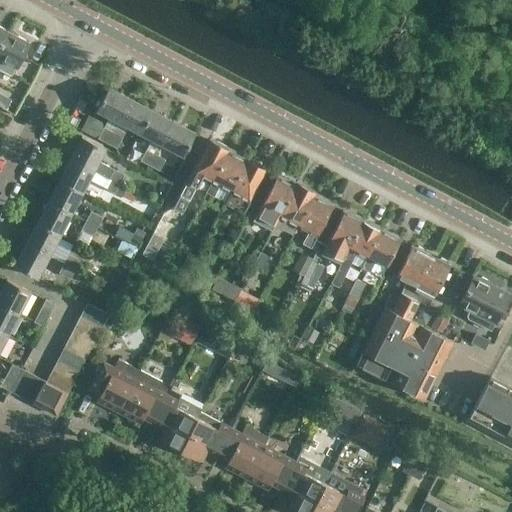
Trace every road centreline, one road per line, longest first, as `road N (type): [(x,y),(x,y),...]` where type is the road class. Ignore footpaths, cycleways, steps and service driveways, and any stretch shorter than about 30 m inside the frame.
road 1 (tertiary): [(511,241),(88,17)]
road 2 (residential): [(0,185),(88,17)]
road 3 (residential): [(167,511),(0,423)]
